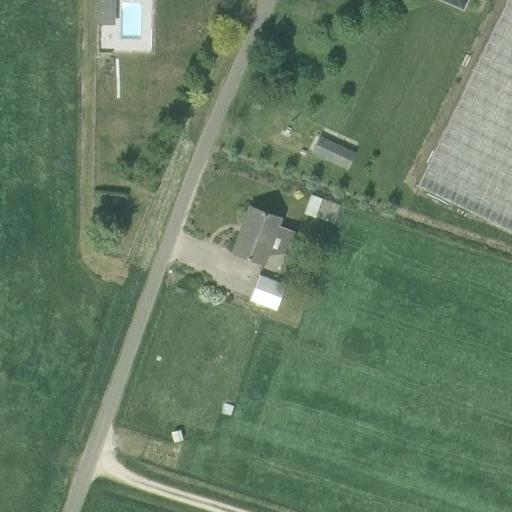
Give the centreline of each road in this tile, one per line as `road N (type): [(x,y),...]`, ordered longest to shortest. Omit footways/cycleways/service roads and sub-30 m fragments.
road 1 (unclassified): [(70,511),(201,146),(268,0)]
road 2 (track): [(227,511),(86,465)]
